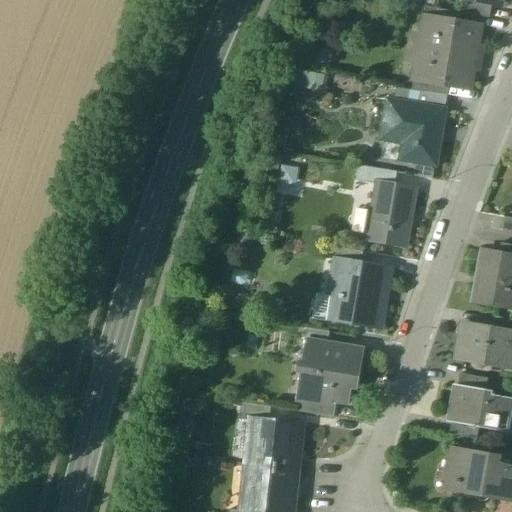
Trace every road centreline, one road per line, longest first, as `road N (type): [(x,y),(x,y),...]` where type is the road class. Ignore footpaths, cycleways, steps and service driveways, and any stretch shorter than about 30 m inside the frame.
road 1 (secondary): [(71,511),(146,231),(233,0)]
road 2 (residential): [(374,511),(368,494),(376,457),(511,86)]
